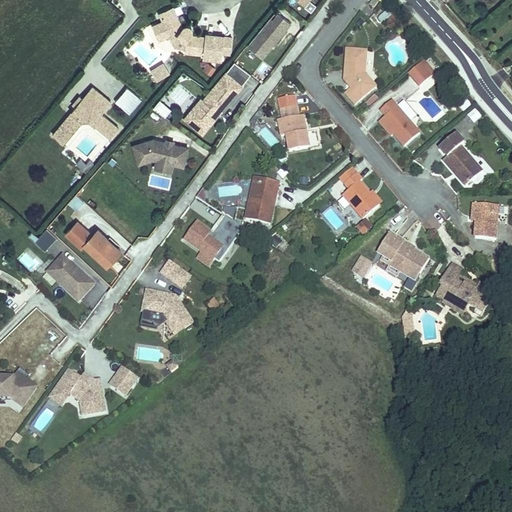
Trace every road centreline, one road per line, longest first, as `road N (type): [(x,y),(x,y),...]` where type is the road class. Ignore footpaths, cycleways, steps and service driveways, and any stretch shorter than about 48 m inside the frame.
road 1 (residential): [(352,0),(306,69),(392,176),(434,197)]
road 2 (secondary): [(415,0),(511,104)]
